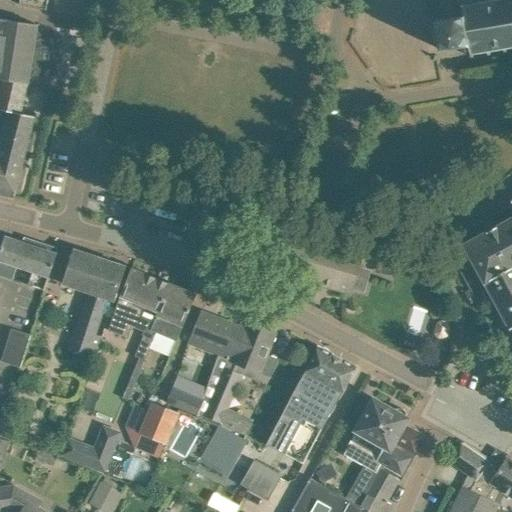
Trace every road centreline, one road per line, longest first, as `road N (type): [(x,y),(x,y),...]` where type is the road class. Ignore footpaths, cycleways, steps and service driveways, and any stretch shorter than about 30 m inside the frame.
road 1 (residential): [(83,149),(403,226),(463,215),(511,184)]
road 2 (unclassified): [(457,401),(197,261),(66,225)]
road 3 (residential): [(403,511),(457,401)]
